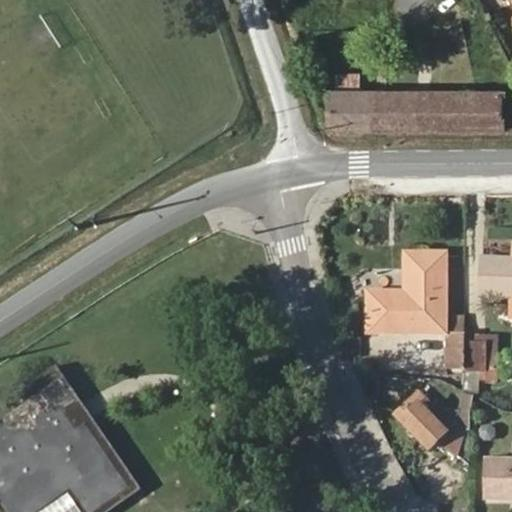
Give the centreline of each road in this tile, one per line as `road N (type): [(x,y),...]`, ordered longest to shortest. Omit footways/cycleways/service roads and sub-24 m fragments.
road 1 (residential): [(401,511),(336,394),(275,177)]
road 2 (secondary): [(275,177),(193,203),(0,320)]
road 3 (secondary): [(511,162),(300,171)]
road 4 (residential): [(300,171),(251,0)]
